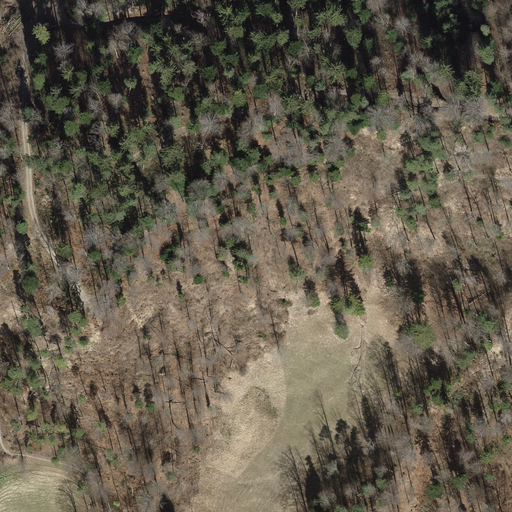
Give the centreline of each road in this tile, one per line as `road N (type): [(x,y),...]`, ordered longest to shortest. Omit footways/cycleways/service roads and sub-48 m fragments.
road 1 (track): [(85,303),(29,225),(25,43),(45,10)]
road 2 (track): [(57,0),(45,10),(92,27),(212,12),(240,0)]
road 3 (track): [(341,0),(380,17),(453,103),(511,118)]
